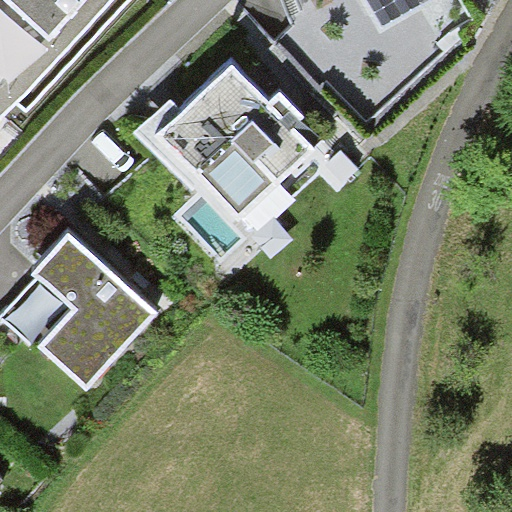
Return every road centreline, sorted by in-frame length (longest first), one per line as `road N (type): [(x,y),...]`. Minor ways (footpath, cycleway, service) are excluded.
road 1 (residential): [(511,26),(424,218),(407,304),(389,511)]
road 2 (residential): [(207,0),(0,208)]
